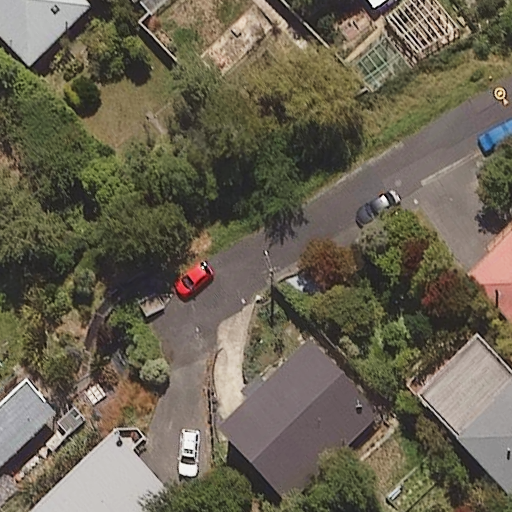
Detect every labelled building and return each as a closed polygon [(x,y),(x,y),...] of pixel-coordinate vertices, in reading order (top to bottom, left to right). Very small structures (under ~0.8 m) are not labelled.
[(91,9),(82,0),(0,0),(0,36),(27,66),(91,9)] [(145,0),(125,0),(134,10),(145,0)] [(511,234),(469,276),(511,319),(511,234)] [(511,496),(511,369),(469,325),(406,387),(511,496)] [(384,414),(312,340),(218,430),(291,504),(384,414)] [(0,403),(0,470),(59,414),(25,379),(0,403)] [(127,421),(32,511),(165,511),(181,497),(134,449),(145,439),(127,421)]
